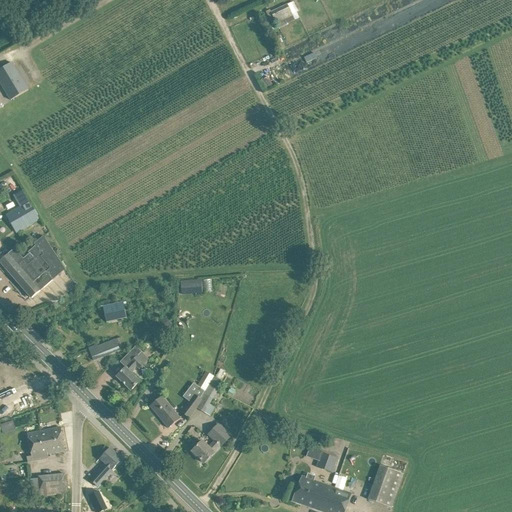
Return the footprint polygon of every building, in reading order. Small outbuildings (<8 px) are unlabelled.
[(55,0),(26,16),(32,25),(70,4),(67,0),(55,0)] [(299,18),(292,3),(271,13),(278,28),(288,24),(299,18)] [(11,63),(0,69),(0,82),(11,100),(28,90),(11,63)] [(266,77),(260,80),(265,89),(271,86),(266,77)] [(13,212),(6,216),(14,229),(31,218),(33,222),(38,219),(28,203),(23,206),(13,212)] [(22,257),(15,249),(0,261),(0,262),(18,283),(53,252),(43,236),(34,244),(36,246),(22,257)] [(39,292),(43,289),(65,269),(53,252),(18,283),(32,298),(39,292)] [(180,280),(180,293),(201,293),(201,279),(180,280)] [(86,313),(89,324),(95,322),(92,312),(86,313)] [(89,349),(94,361),(103,357),(120,351),(117,343),(122,341),(121,338),(97,347),(97,345),(89,349)] [(116,377),(131,391),(140,381),(131,372),(136,366),(139,369),(144,364),(137,356),(141,352),(135,346),(120,362),(125,368),(116,377)] [(188,401),(180,412),(188,418),(196,409),(202,400),(201,398),(214,376),(206,372),(197,386),(193,383),(183,397),(188,401)] [(202,400),(196,409),(204,413),(209,404),(223,382),(219,380),(215,377),(214,376),(201,398),(202,400)] [(162,396),(150,406),(168,429),(180,419),(162,396)] [(213,454),(212,453),(220,445),(221,445),(230,436),(219,425),(209,435),(215,441),(208,447),(202,442),(192,451),(204,463),(211,456),(213,454)] [(51,429),(27,434),(32,456),(26,457),(27,462),(48,458),(48,455),(65,452),(61,427),(51,429)] [(110,448),(100,459),(104,463),(89,480),(97,487),(122,459),(110,448)] [(337,458),(322,453),(318,462),(316,467),(332,473),(337,458)] [(404,474),(380,466),(368,500),(392,509),(404,474)] [(55,475),(39,477),(39,479),(40,497),(57,494),(66,493),(67,493),(65,474),(61,474),(60,475),(55,475)] [(296,492),(292,501),(322,511),(343,511),(344,509),(350,493),(314,480),(315,477),(307,474),(306,477),(302,476),(296,492)] [(98,491),(89,497),(99,511),(102,511),(110,507),(98,491)]
